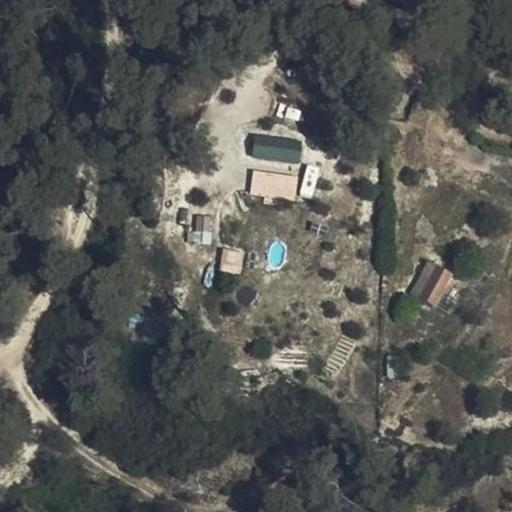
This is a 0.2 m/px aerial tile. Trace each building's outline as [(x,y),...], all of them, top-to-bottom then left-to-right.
[(253,164),(266,165),(267,144),(254,144),(253,164)] [(267,144),(266,165),(303,166),(303,146),(267,144)] [(294,199),(298,176),(255,169),(251,191),(294,199)] [(408,287),(415,292),(435,264),(428,259),(408,287)] [(435,264),(415,292),(427,302),(448,274),(435,264)]
